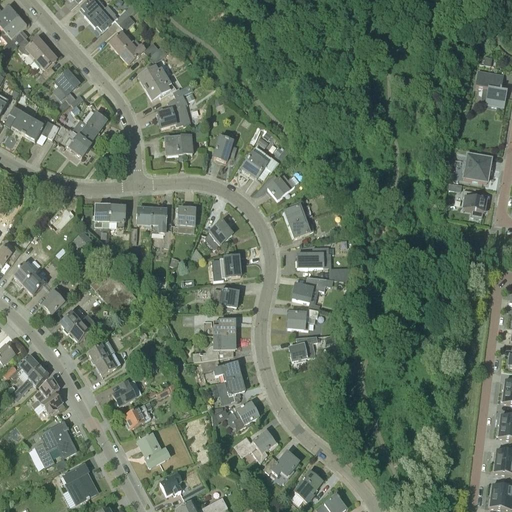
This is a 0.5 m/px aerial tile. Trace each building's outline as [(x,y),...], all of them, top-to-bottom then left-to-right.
[(101,14),(105,11),(94,0),(93,0),(81,12),(86,17),(84,19),(90,24),(101,14)] [(2,33),(17,19),(9,9),(2,15),(0,12),(0,30),(2,33)] [(101,14),(90,24),(95,30),(97,28),(102,34),(111,26),(116,21),(114,19),(115,18),(107,9),(105,11),(101,14)] [(119,28),(129,19),(124,15),(115,23),(119,28)] [(8,57),(16,50),(25,42),(27,40),(21,33),(26,29),(17,19),(2,33),(0,34),(0,38),(6,46),(2,50),(8,57)] [(129,19),(119,28),(124,34),(134,25),(129,19)] [(118,57),(131,46),(121,35),(109,47),(118,57)] [(34,63),(46,52),(37,41),(30,48),(25,42),(16,50),(21,55),(26,58),(28,56),(34,63)] [(148,61),(158,51),(152,46),(145,53),(135,43),(131,46),(118,57),(128,68),(143,55),(148,61)] [(158,51),(148,61),(152,65),(164,54),(160,50),(158,51)] [(46,52),(34,63),(43,74),(35,81),(40,87),(54,75),(51,70),(55,67),(54,65),(56,63),(46,52)] [(490,68),(491,60),(484,59),(483,67),(490,68)] [(144,93),(165,79),(161,72),(158,66),(144,74),(146,76),(137,81),(144,93)] [(500,93),(503,79),(477,74),(475,90),(487,92),(484,107),(503,111),(505,100),(503,99),(504,94),(500,93)] [(70,106),(71,105),(65,99),(78,88),(67,75),(54,87),(57,92),(52,97),(61,106),(56,110),(60,115),(70,106)] [(182,98),(192,93),(189,88),(180,92),(179,91),(175,93),(172,87),(171,88),(165,79),(144,93),(152,104),(159,100),(160,102),(171,95),(175,101),(175,102),(182,98)] [(194,101),(191,95),(185,98),(188,104),(194,101)] [(74,111),(83,103),(79,98),(71,105),(70,106),(74,111)] [(187,108),(182,98),(175,102),(175,101),(166,106),(170,113),(157,117),(162,131),(175,127),(176,128),(176,127),(181,126),(177,112),(187,108)] [(223,106),(220,100),(213,102),(216,109),(223,106)] [(83,103),(74,111),(70,114),(75,119),(87,108),(83,103)] [(13,110),(4,127),(9,130),(15,121),(16,122),(11,131),(23,138),(32,121),(26,118),(22,115),(13,110)] [(86,128),(97,136),(106,125),(95,116),(86,128)] [(32,121),(23,138),(35,145),(40,135),(47,139),(53,127),(46,123),(44,126),(38,123),(37,124),(32,121)] [(97,136),(86,128),(80,123),(71,134),(78,139),(89,148),(97,136)] [(47,139),(53,142),(59,130),(53,127),(47,139)] [(195,143),(208,142),(208,133),(194,134),(195,143)] [(271,138),(266,134),(263,139),(267,143),(271,138)] [(232,162),(234,156),(236,151),(232,150),(233,145),(232,145),(233,141),(219,137),(218,140),(220,141),(213,161),(225,165),(227,160),(232,162)] [(90,149),(89,148),(78,139),(73,145),(69,151),(81,161),(90,149)] [(182,143),(182,142),(164,143),(165,160),(183,158),(182,153),(187,152),(185,143),(182,143)] [(272,176),(278,166),(256,151),(241,172),(256,182),(264,170),(272,176)] [(486,186),(490,162),(467,158),(465,165),(464,165),(462,174),(464,174),(463,182),(486,186)] [(287,185),(282,179),(279,182),(267,192),(277,203),(289,193),(295,189),(289,183),(287,185)] [(482,215),(484,216),(484,213),(486,214),(487,206),(486,206),(486,203),(474,201),(475,195),(463,193),(462,199),(464,200),(462,212),(471,214),(470,219),(481,221),(482,215)] [(288,229),(308,222),(303,208),(299,209),(298,206),(287,210),(288,214),(283,216),(288,229)] [(108,231),(109,211),(94,210),(93,225),(94,225),(94,230),(108,231)] [(109,211),(108,231),(123,232),(123,227),(124,227),(125,211),(109,211)] [(150,230),(151,212),(137,211),(136,228),(142,228),(142,230),(150,230)] [(151,212),(150,230),(150,236),(164,236),(163,250),(169,250),(170,245),(171,232),(165,232),(166,212),(151,212)] [(194,231),(195,214),(178,213),(177,230),(177,236),(193,236),(194,231)] [(308,222),(288,229),(293,242),(309,235),(309,236),(313,234),(308,222)] [(217,253),(225,246),(224,244),(231,237),(221,226),(204,242),(214,253),(216,251),(217,253)] [(20,246),(24,250),(30,243),(25,240),(20,246)] [(73,254),(77,259),(86,249),(77,240),(73,244),(78,249),(73,254)] [(13,264),(21,255),(7,244),(0,253),(0,269),(1,270),(9,260),(13,264)] [(103,253),(99,248),(92,254),(97,259),(103,253)] [(307,272),(322,271),(321,258),(328,258),(327,251),(312,251),(312,258),(295,258),(296,272),(304,272),(307,272)] [(94,268),(86,260),(74,271),(82,279),(94,268)] [(221,280),(240,279),(238,260),(223,262),(219,262),(221,280)] [(176,270),(178,263),(171,261),(170,268),(176,270)] [(23,289),(37,275),(27,264),(13,279),(23,289)] [(117,273),(112,268),(109,271),(108,270),(89,288),(118,319),(137,302),(113,276),(117,273)] [(136,282),(138,273),(132,271),(130,280),(136,282)] [(328,274),(328,284),(332,284),(350,286),(350,274),(328,274)] [(37,275),(23,289),(32,298),(46,285),(37,275)] [(292,302),(309,306),(310,306),(313,292),(324,294),(325,290),(331,291),(332,284),(328,284),(307,281),(304,290),(295,287),(292,302)] [(236,307),(238,296),(225,294),(226,287),(210,288),(210,295),(213,296),(212,303),(236,307)] [(66,303),(56,292),(53,294),(52,293),(45,300),(48,303),(42,308),(51,318),(64,306),(64,305),(66,303)] [(160,296),(151,297),(152,305),(161,303),(160,296)] [(318,315),(308,312),(297,311),(296,316),(288,316),(287,331),(286,331),(308,333),(309,326),(314,326),(315,320),(317,321),(318,315)] [(69,336),(87,319),(86,319),(83,323),(74,314),(72,316),(71,315),(60,327),(69,336)] [(87,319),(69,336),(78,346),(89,335),(95,328),(87,319)] [(212,339),(234,339),(234,325),(218,325),(218,330),(212,330),(212,325),(203,325),(203,332),(203,339),(212,339)] [(194,366),(200,365),(209,364),(217,362),(220,362),(219,353),(234,353),(234,339),(212,339),(212,347),(211,348),(209,348),(208,349),(207,350),(206,352),(206,353),(206,355),(192,357),(194,365),(194,366)] [(291,365),(307,361),(315,360),(312,346),(317,345),(316,340),(295,342),(297,349),(288,351),(291,365)] [(96,369),(114,356),(108,345),(102,349),(102,348),(88,356),(91,361),(90,362),(93,366),(94,366),(96,369)] [(10,354),(5,349),(0,353),(0,370),(2,369),(13,358),(13,357),(14,356),(11,353),(10,354)] [(114,356),(96,369),(96,370),(95,370),(98,375),(99,374),(101,379),(115,371),(121,367),(114,356)] [(28,381),(39,370),(30,360),(18,370),(16,372),(9,379),(13,383),(22,375),(28,381)] [(217,362),(209,364),(200,365),(206,391),(217,388),(240,381),(237,367),(220,371),(217,362)] [(9,379),(16,372),(12,368),(2,377),(6,382),(9,379)] [(39,370),(28,381),(5,404),(10,409),(9,410),(13,414),(26,402),(22,398),(32,388),(35,391),(48,379),(39,370)] [(240,381),(217,388),(221,406),(230,404),(239,402),(238,395),(244,394),(240,381)] [(46,402),(54,396),(58,393),(51,382),(39,393),(46,402)] [(503,393),(503,395),(511,395),(511,384),(504,383),(504,385),(502,385),(501,393),(503,393)] [(139,399),(131,384),(127,386),(127,385),(118,390),(120,394),(112,398),(119,411),(135,402),(135,401),(139,399)] [(179,396),(174,386),(168,389),(173,399),(179,396)] [(159,401),(171,395),(168,390),(156,396),(159,401)] [(511,395),(503,395),(503,396),(501,396),(500,404),(502,404),(501,406),(511,407),(511,395)] [(41,406),(34,411),(40,419),(46,414),(50,418),(51,417),(53,420),(65,410),(61,407),(62,406),(54,396),(46,402),(42,405),(41,406)] [(34,411),(41,406),(37,402),(31,407),(34,411)] [(146,413),(151,411),(149,406),(138,412),(138,411),(123,419),(126,425),(125,425),(128,431),(129,430),(130,432),(145,424),(150,421),(146,413)] [(249,425),(257,421),(250,407),(235,414),(236,415),(233,416),(236,423),(233,424),(237,433),(250,426),(249,425)] [(499,427),(499,429),(511,431),(511,417),(511,420),(500,418),(500,420),(498,420),(497,427),(499,427)] [(76,454),(65,434),(68,433),(64,426),(38,439),(42,447),(34,452),(44,471),(53,466),(48,456),(56,451),(62,461),(76,454)] [(509,442),(508,448),(511,448),(511,431),(499,429),(498,431),(497,431),(496,439),(497,439),(497,441),(509,442)] [(274,446),(270,441),(266,434),(251,445),(246,440),(233,449),(240,459),(249,452),(259,466),(267,457),(265,454),(269,452),(268,451),(274,446)] [(161,453),(152,437),(137,445),(146,462),(144,463),(148,471),(169,460),(165,451),(161,453)] [(511,448),(508,448),(508,454),(496,453),(495,455),(494,455),(493,462),(495,462),(494,464),(511,466),(511,448)] [(298,466),(286,455),(278,465),(273,460),(262,472),(268,477),(271,474),(276,479),(280,474),(286,479),(292,472),(298,466)] [(64,464),(57,468),(60,474),(67,469),(64,464)] [(511,466),(494,464),(494,466),(493,466),(492,474),(493,474),(493,476),(505,477),(504,483),(511,484),(511,466)] [(75,508),(80,505),(97,496),(88,478),(88,477),(83,468),(61,479),(65,486),(64,487),(75,508)] [(315,492),(321,485),(309,475),(297,488),(298,489),(293,495),(306,506),(317,493),(315,492)] [(174,498),(181,494),(177,487),(181,485),(177,477),(159,486),(166,500),(173,496),(174,498)] [(490,497),(490,499),(511,501),(511,484),(504,483),(503,489),(491,488),(491,490),(490,490),(489,497),(490,497)] [(184,505),(194,500),(206,493),(203,487),(181,499),(184,505)] [(343,511),(345,511),(339,502),(339,501),(337,499),(320,511),(343,511)] [(501,511),(500,511),(511,511),(511,501),(490,499),(490,501),(488,501),(487,508),(489,509),(489,511),(501,511)] [(226,511),(227,511),(222,501),(200,511),(194,511),(192,506),(181,511),(226,511)]
